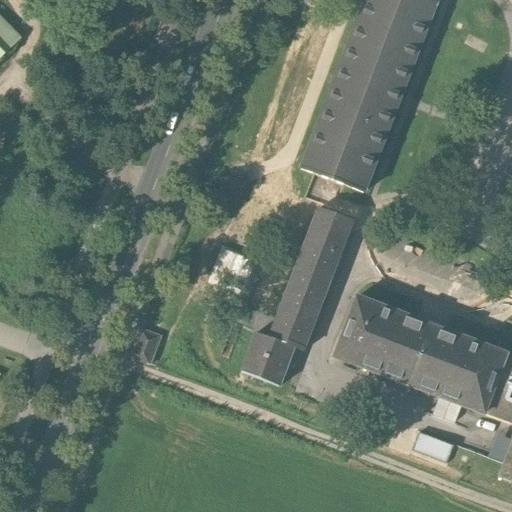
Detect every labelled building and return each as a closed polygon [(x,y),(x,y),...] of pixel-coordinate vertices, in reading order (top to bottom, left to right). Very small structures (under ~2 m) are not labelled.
[(435,5),(423,0),(365,0),(300,171),(363,195),(435,5)] [(0,17),(0,49),(4,53),(19,37),(0,17)] [(235,204),(243,187),(225,179),(217,196),(235,204)] [(352,223),(317,210),(268,340),(255,335),(241,374),(279,388),(293,349),(303,352),(352,223)] [(483,414),(504,358),(505,356),(356,298),(333,359),(438,399),(432,416),(454,424),(460,407),(483,416),(483,414)] [(129,361),(149,368),(158,345),(160,339),(139,332),(129,361)] [(511,361),(504,358),(483,414),(511,425),(511,440),(511,442),(496,436),(488,459),(503,464),(498,478),(511,482),(511,361)] [(451,448),(417,435),(411,452),(445,464),(451,448)]
